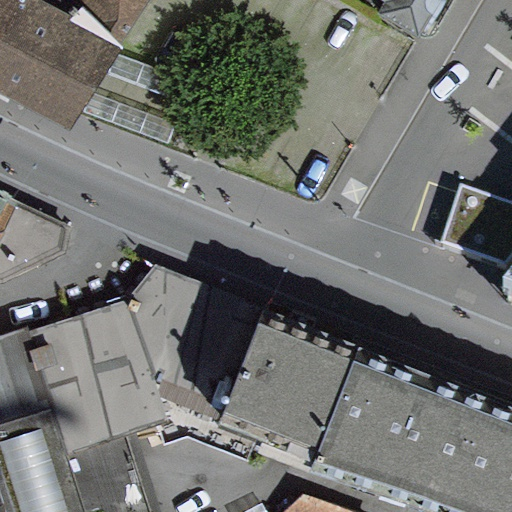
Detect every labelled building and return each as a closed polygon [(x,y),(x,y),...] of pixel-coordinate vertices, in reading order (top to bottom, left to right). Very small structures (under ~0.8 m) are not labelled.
[(0,0),(0,104),(69,141),(85,116),(123,58),(121,56),(118,53),(152,0),(0,0)] [(354,0),(417,37),(431,45),(457,0),(354,0)] [(0,216),(15,189),(19,182),(0,172),(0,216)] [(444,250),(463,197),(428,185),(410,238),(444,250)] [(15,189),(0,216),(0,273),(60,248),(66,217),(15,189)] [(506,275),(511,267),(511,213),(463,197),(444,250),(443,254),(506,275)] [(157,257),(125,295),(31,325),(29,319),(0,328),(0,413),(49,398),(67,454),(137,432),(213,408),(259,299),(157,257)] [(310,449),(360,326),(263,287),(259,299),(213,408),(310,449)] [(511,511),(511,387),(360,326),(310,449),(477,511),(511,511)] [(85,511),(67,454),(49,398),(0,413),(0,511),(85,511)] [(163,511),(137,432),(67,454),(85,511),(163,511)] [(366,511),(302,486),(278,511),(366,511)] [(267,511),(261,499),(236,511),(267,511)]
